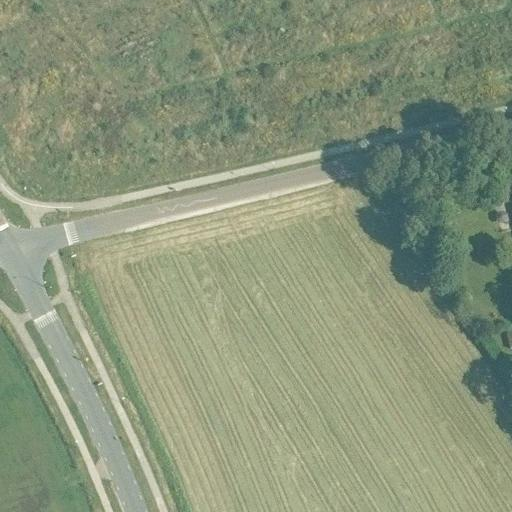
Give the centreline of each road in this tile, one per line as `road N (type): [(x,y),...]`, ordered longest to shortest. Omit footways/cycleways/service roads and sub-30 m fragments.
road 1 (unclassified): [(5,244),(511,129)]
road 2 (tertiary): [(136,511),(75,371),(5,244)]
